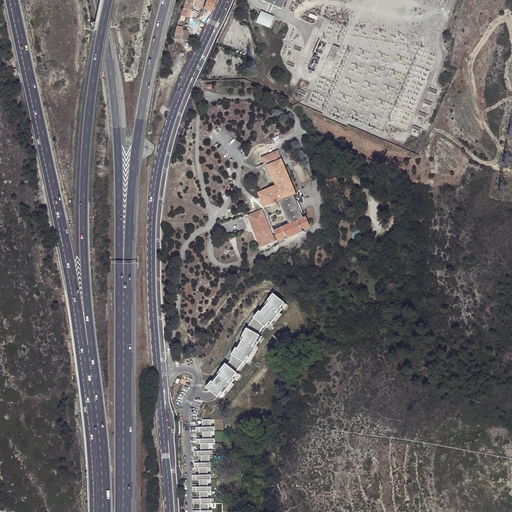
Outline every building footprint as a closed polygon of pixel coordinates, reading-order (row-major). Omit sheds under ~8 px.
[(202,16),(206,18),(207,15),(209,16),(212,9),(216,0),(206,0),(204,6),(205,7),(202,16)] [(284,0),(262,0),(281,8),(284,0)] [(182,10),(181,15),(189,17),(191,10),(187,8),(183,7),(182,10)] [(275,17),(262,11),(257,23),(270,28),(275,17)] [(340,48),(333,45),(327,59),(333,62),(340,48)] [(295,193),(294,190),(277,152),(260,159),(263,166),(270,184),(273,182),(275,187),(257,194),(259,200),(261,204),(263,209),(264,211),(269,209),(271,213),(279,209),(276,203),(278,202),(287,222),(288,225),(303,219),(299,208),(292,194),(295,193)] [(264,211),(263,209),(255,212),(247,216),(260,247),(285,237),(286,238),(285,238),(285,239),(285,240),(286,240),(288,240),(288,238),(301,232),(303,233),(304,233),(304,232),(304,231),(303,230),(302,231),(301,230),(310,226),(306,218),(303,219),(288,225),(273,232),(272,229),(264,211)] [(272,229),(273,232),(288,225),(287,222),(272,229)] [(285,303),(273,293),(268,300),(271,302),(268,305),(265,303),(254,317),(251,321),(253,324),(252,326),(249,324),(247,328),(246,327),(242,335),(245,337),(243,341),(240,339),(231,354),(232,355),(230,359),(231,359),(233,361),(231,362),(230,361),(227,364),(225,363),(220,370),(223,372),(220,375),(217,373),(206,387),(218,397),(228,384),(230,386),(235,379),(233,377),(237,372),(236,372),(243,366),(244,361),(245,362),(250,353),(254,355),(257,350),(255,349),(257,346),(259,342),(257,341),(260,335),(259,334),(264,326),(265,327),(275,314),(277,316),(283,309),(281,308),(285,303)] [(277,316),(275,314),(265,327),(269,330),(279,317),(277,316)] [(249,364),(254,355),(250,353),(245,362),(249,364)] [(241,376),(237,372),(233,377),(235,379),(230,386),(228,384),(218,397),(221,400),(241,376)] [(211,419),(202,420),(203,427),(196,427),(196,432),(203,432),(203,439),(196,439),(196,444),(201,444),(201,451),(194,451),(194,456),(201,456),(201,463),(194,463),(194,468),(199,468),(199,475),(192,475),(192,480),(199,480),(199,487),(193,487),(193,492),(200,491),(200,499),(193,499),(193,504),(200,504),(200,511),(193,511),(211,511),(212,510),(209,510),(208,503),(212,503),(211,498),(208,499),(208,491),(211,491),(211,486),(208,486),(208,479),(211,479),(211,475),(208,475),(207,467),(213,467),(213,463),(210,463),(210,455),(213,455),(213,451),(209,451),(209,443),(215,443),(215,438),(211,438),(211,431),(214,431),(214,427),(211,427),(211,419)]
